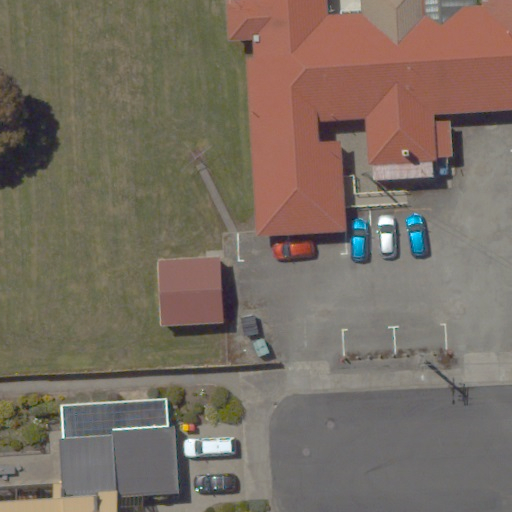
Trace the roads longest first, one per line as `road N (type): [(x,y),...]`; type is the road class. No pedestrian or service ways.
road 1 (residential): [(332,461),(511,450)]
road 2 (unknown): [(369,367),(321,237)]
